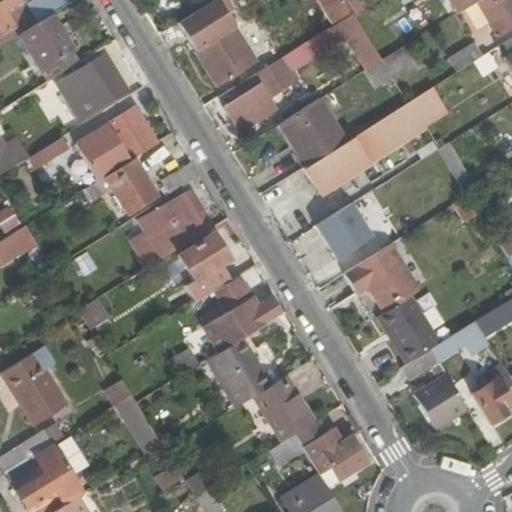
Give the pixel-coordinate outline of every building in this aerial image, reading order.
[(52,15),(68,5),(64,0),(38,0),(32,4),(29,0),(19,0),(22,4),(35,25),(52,15)] [(224,0),(214,0),(175,24),(195,57),(215,90),(254,67),(224,16),(231,12),(224,0)] [(339,0),(313,0),(331,28),(350,16),(339,0)] [(442,0),(452,15),(471,3),(476,0),(442,0)] [(511,0),(476,0),(471,3),(494,39),(511,28),(511,0)] [(0,46),(16,37),(35,25),(22,4),(0,17),(0,46)] [(75,52),(52,15),(35,25),(16,37),(39,74),(75,52)] [(358,30),(350,16),(331,28),(329,30),(337,43),(358,30)] [(362,72),(378,62),(364,39),(349,49),(362,72)] [(445,61),(453,73),(471,63),(479,57),(471,45),(445,61)] [(409,64),(400,48),(378,62),(387,77),(409,64)] [(79,121),(128,91),(116,72),(104,52),(56,82),(79,121)] [(511,52),(500,60),(511,79),(511,52)] [(493,69),(484,54),(479,57),(471,63),(481,77),(493,69)] [(282,59),(250,79),(255,88),(220,110),(228,123),(235,135),(263,117),(259,109),(267,103),(267,100),(295,82),(282,59)] [(387,77),(378,62),(362,72),(361,73),(371,91),(389,80),(387,77)] [(301,169),(298,171),(307,186),(316,199),(422,132),(448,116),(430,88),(404,104),(343,142),(301,169)] [(288,148),(301,169),(343,142),(317,100),(274,127),(288,148)] [(132,159),(157,144),(145,124),(132,104),(71,142),(96,182),(132,159)] [(77,165),(60,137),(24,160),(42,187),(77,165)] [(156,197),(132,159),(100,179),(124,217),(156,197)] [(169,197),(200,178),(191,163),(160,182),(169,197)] [(468,180),(457,188),(463,198),(475,191),(468,180)] [(98,199),(89,186),(80,191),(89,204),(98,199)] [(209,229),(210,228),(199,210),(187,192),(138,222),(154,248),(166,241),(172,252),(209,229)] [(0,206),(0,231),(1,232),(20,221),(8,201),(0,206)] [(324,245),(333,261),(370,238),(348,205),(313,227),(324,245)] [(0,234),(0,261),(35,243),(24,222),(0,234)] [(219,246),(209,229),(172,252),(167,255),(171,263),(177,259),(193,285),(230,262),(219,246)] [(497,246),(503,256),(511,250),(511,239),(510,237),(497,246)] [(367,259),(349,270),(360,288),(373,280),(377,287),(387,303),(421,282),(396,240),(367,259)] [(82,273),(95,265),(86,249),(73,257),(82,273)] [(41,275),(51,269),(42,256),(32,262),(41,275)] [(241,339),(280,314),(270,298),(254,307),(245,292),(236,277),(211,293),(224,314),(199,330),(215,354),(241,339)] [(387,303),(391,308),(421,289),(424,287),(421,282),(387,303)] [(401,334),(416,358),(427,351),(451,336),(421,289),(391,308),(387,311),(401,334)] [(77,311),(89,329),(106,318),(95,300),(77,311)] [(451,336),(427,351),(435,363),(463,344),(469,354),(486,343),(473,322),(451,336)] [(250,397),(270,385),(256,362),(241,339),(215,354),(203,363),(231,409),(250,397)] [(54,366),(43,348),(0,374),(0,375),(31,426),(66,405),(44,372),(54,366)] [(181,376),(197,366),(188,352),(172,361),(181,376)] [(511,409),(511,384),(510,382),(499,363),(483,373),(489,381),(467,395),(486,426),(504,415),(511,409)] [(298,397),(284,376),(270,385),(250,397),(278,441),(312,419),(298,397)] [(432,429),(464,410),(442,376),(411,394),(422,412),(432,429)] [(131,396),(121,380),(102,392),(111,407),(117,404),(131,396)] [(117,404),(134,432),(148,423),(136,404),(131,396),(117,404)] [(162,447),(148,423),(134,432),(149,455),(162,447)] [(332,429),(301,448),(317,475),(318,476),(330,469),(337,482),(367,463),(358,449),(349,435),(340,440),(332,429)] [(0,457),(0,467),(4,474),(51,445),(42,432),(0,457)] [(51,445),(4,474),(17,495),(27,511),(33,511),(43,506),(45,511),(61,501),(58,495),(76,484),(52,445),(51,445)] [(244,465),(254,459),(246,447),(221,463),(228,475),(244,465)] [(165,458),(161,451),(152,456),(156,463),(165,458)] [(163,490),(183,479),(174,466),(156,477),(163,490)] [(340,511),(318,476),(317,475),(280,498),(288,511),(340,511)] [(222,511),(207,488),(194,497),(203,511),(222,511)] [(70,503),(72,502),(76,500),(83,495),(83,494),(69,502),(70,503)] [(70,503),(55,511),(83,511),(76,500),(72,502),(70,503)]
